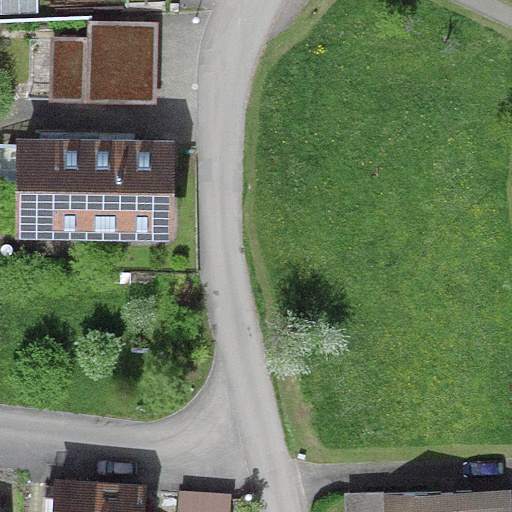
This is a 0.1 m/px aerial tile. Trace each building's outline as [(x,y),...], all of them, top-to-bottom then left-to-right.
[(156,33),(96,33),(95,102),(156,102),(156,33)] [(50,231),(161,232),(162,151),(51,149),(51,148),(20,147),(19,232),(50,233),(50,231)] [(137,511),(139,493),(54,488),(52,511),(137,511)] [(468,511),(468,495),(389,497),(389,511),(468,511)] [(228,511),(229,498),(190,498),(189,511),(228,511)]
